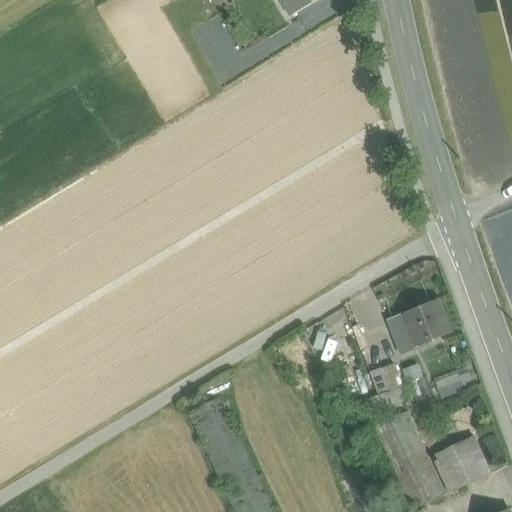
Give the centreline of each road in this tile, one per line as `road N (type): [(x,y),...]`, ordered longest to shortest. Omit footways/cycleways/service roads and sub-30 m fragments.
road 1 (track): [(511,188),(0,500)]
road 2 (tertiary): [(395,0),(457,223),(511,373)]
